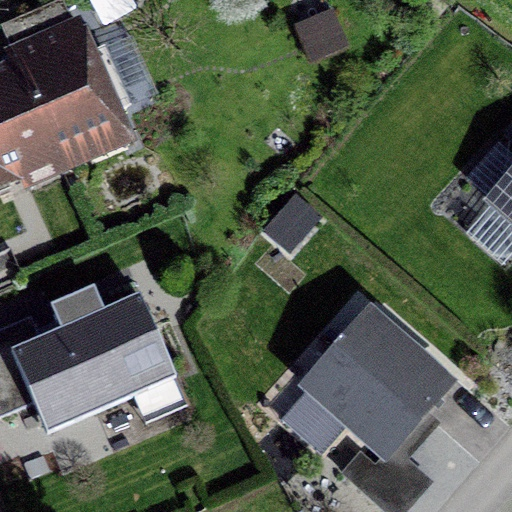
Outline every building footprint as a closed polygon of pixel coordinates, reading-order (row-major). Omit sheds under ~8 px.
[(0,33),(9,52),(56,160),(129,128),(71,0),(60,0),(0,26),(0,33)] [(0,184),(56,160),(9,52),(0,56),(0,184)] [(511,190),(493,214),(511,229),(511,190)] [(123,268),(0,326),(0,425),(3,432),(32,419),(45,447),(178,384),(123,268)] [(371,319),(310,390),(370,442),(343,474),(387,511),(404,511),(431,481),(394,450),(450,386),(371,319)]
